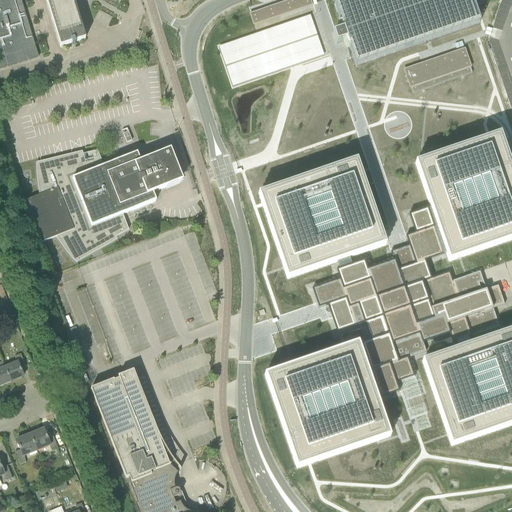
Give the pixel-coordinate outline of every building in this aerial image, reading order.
[(20,0),(0,0),(0,69),(38,58),(20,0)] [(48,0),(61,47),(71,44),(71,46),(74,47),(75,45),(74,43),(85,39),(72,0),(48,0)] [(309,0),(290,0),(250,14),(257,34),(309,16),(315,14),(309,0)] [(345,0),(336,3),(352,51),(357,65),(480,23),(472,0),(345,0)] [(257,34),(218,48),(232,89),(294,67),(323,57),(316,36),(309,16),(257,34)] [(464,49),(403,70),(411,94),(472,73),(464,49)] [(356,162),(258,195),(287,280),(336,263),(339,270),(335,271),(338,280),(311,289),(318,309),(327,306),(336,333),(364,324),(369,341),(360,344),(361,345),(358,346),(357,344),(264,376),(296,469),(389,437),(376,399),(379,398),(379,400),(399,393),(396,384),(414,378),(407,359),(425,353),(422,344),(449,335),(452,344),(455,343),(458,350),(422,362),(451,447),(511,425),(511,331),(470,346),(468,339),(499,328),(492,310),(504,306),(497,287),(481,292),(478,284),(483,283),(479,273),(452,282),(449,273),(431,279),(425,262),(443,256),(443,255),(445,254),(448,262),(511,240),(511,173),(499,135),(415,164),(430,209),(428,210),(427,209),(408,216),(414,234),(405,237),(408,246),(390,252),(393,261),(367,270),(364,261),(351,266),(349,258),(385,246),(356,162)] [(38,196),(24,202),(41,244),(55,238),(58,244),(66,255),(75,265),(116,241),(114,238),(128,230),(122,215),(156,202),(151,191),(157,189),(158,191),(183,181),(171,150),(145,160),(146,162),(141,164),(137,154),(103,167),(97,152),(82,156),(81,153),(35,164),(35,172),(36,187),(38,196)] [(133,353),(149,347),(123,276),(108,281),(113,295),(118,293),(120,299),(127,317),(120,320),(133,353)] [(87,289),(101,333),(104,332),(103,328),(109,326),(96,286),(87,289)] [(260,336),(265,353),(308,340),(306,332),(312,330),(309,321),(260,336)] [(81,370),(92,366),(83,343),(79,345),(84,356),(81,357),(77,346),(73,347),(81,370)] [(20,370),(25,367),(20,355),(14,357),(16,362),(4,367),(10,382),(22,376),(22,377),(23,377),(20,370)] [(4,367),(3,367),(1,363),(0,363),(0,385),(10,382),(4,367)] [(170,465),(169,466),(133,374),(91,391),(126,479),(128,478),(130,484),(128,484),(136,505),(134,506),(136,511),(187,511),(185,510),(183,508),(181,506),(180,504),(177,497),(178,497),(178,496),(179,496),(179,495),(180,495),(180,494),(180,493),(180,492),(179,491),(178,490),(177,490),(176,489),(175,490),(174,490),(174,487),(173,484),(174,481),(174,478),(176,475),(177,474),(170,466),(170,465)] [(53,437),(47,439),(43,430),(43,431),(30,436),(36,452),(50,447),(52,452),(58,450),(53,437)] [(23,457),(36,452),(30,436),(17,442),(16,441),(20,451),(14,453),(20,466),(25,463),(23,457)] [(7,467),(1,469),(0,465),(0,477),(3,476),(5,482),(12,479),(7,467)] [(57,492),(69,489),(67,482),(56,485),(57,492)]
